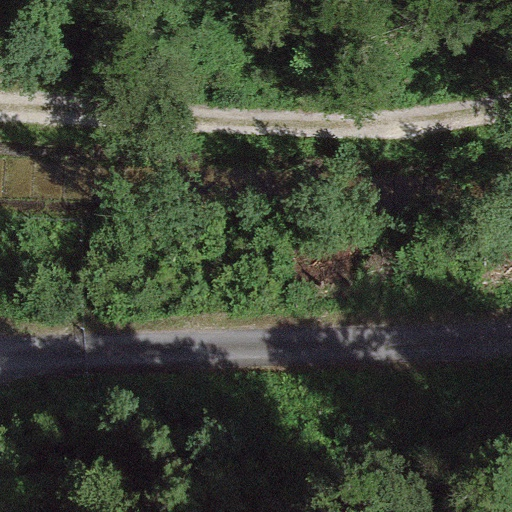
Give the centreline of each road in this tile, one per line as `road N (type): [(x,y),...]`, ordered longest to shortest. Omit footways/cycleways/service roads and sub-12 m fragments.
road 1 (track): [(511,106),(387,127),(0,113)]
road 2 (track): [(511,337),(0,361)]
